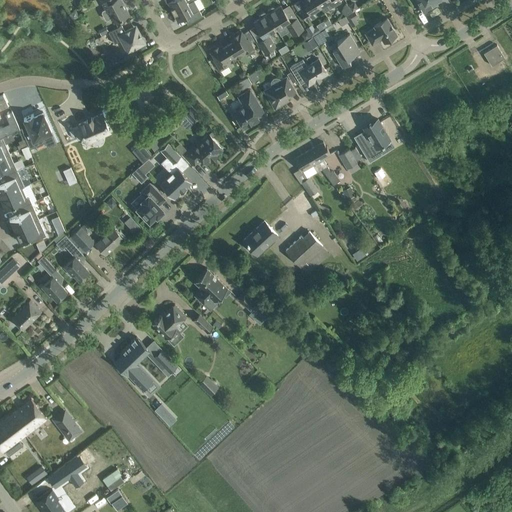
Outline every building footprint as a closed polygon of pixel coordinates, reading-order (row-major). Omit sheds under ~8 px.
[(100,0),(105,8),(102,10),(101,12),(105,19),(107,19),(112,17),(114,22),(129,13),(121,0),(100,0)] [(169,0),(167,1),(172,11),(192,0),(169,0)] [(193,0),(192,0),(172,11),(178,21),(186,16),(190,22),(202,15),(196,5),(197,5),(193,0)] [(316,0),(301,0),(302,0),(299,2),(299,0),(293,3),(298,11),(299,10),(307,21),(316,16),(312,11),(321,6),(316,0)] [(316,0),(321,6),(324,12),(341,1),(340,0),(316,0)] [(421,9),(426,10),(432,6),(431,4),(438,0),(417,0),(419,1),(417,2),(421,9)] [(348,5),(352,11),(354,10),(358,7),(354,1),(348,5)] [(345,15),(352,11),(346,2),(341,9),(345,15)] [(268,12),(267,13),(276,28),(283,24),(284,26),(286,24),(292,35),(303,28),(300,23),(295,15),(289,18),(280,5),(274,8),(274,7),(272,7),(268,9),(267,11),(268,12)] [(345,15),(345,16),(348,21),(352,26),(358,22),(356,18),(358,16),(354,10),(352,11),(345,15)] [(259,17),(254,21),(262,35),(256,39),(261,47),(264,52),(275,45),(269,35),(271,34),(269,32),(276,28),(267,13),(266,14),(265,12),(263,12),(259,15),(259,16),(259,17)] [(345,16),(338,20),(342,25),(348,21),(345,16)] [(319,29),(331,23),(328,17),(317,23),(319,29)] [(387,17),(378,22),(374,25),(375,27),(365,32),(372,44),(382,38),(384,41),(397,33),(387,17)] [(317,25),(314,27),(311,23),(306,27),(311,35),(320,30),(317,25)] [(109,31),(108,31),(109,32),(114,43),(121,39),(128,51),(144,42),(137,29),(136,30),(133,29),(132,27),(125,31),(121,24),(109,31)] [(232,40),(227,43),(236,57),(245,52),(246,53),(253,48),(250,42),(249,40),(253,38),(248,30),(242,33),(240,29),(232,34),(233,35),(230,37),(232,40)] [(332,51),(337,58),(342,67),(350,61),(348,58),(360,50),(350,33),(337,41),(340,46),(332,51)] [(312,36),(307,39),(312,48),(317,44),(312,36)] [(217,44),(209,48),(217,60),(215,61),(220,69),(227,64),(227,63),(236,57),(227,43),(222,46),(220,43),(217,45),(217,44)] [(484,52),(489,60),(492,65),(505,57),(497,44),(484,52)] [(303,58),(290,66),(294,74),(300,84),(305,81),(308,85),(328,73),(322,64),(318,58),(307,65),(303,58)] [(475,58),(461,64),(466,73),(479,67),(475,58)] [(105,62),(99,65),(104,74),(110,71),(105,62)] [(146,74),(134,97),(145,103),(156,82),(156,83),(158,80),(146,74)] [(247,76),(242,79),(246,86),(251,82),(247,76)] [(295,90),(290,82),(286,76),(280,80),(279,77),(276,76),(273,78),(271,79),(271,82),(272,85),(264,90),(275,108),(288,100),(286,96),(295,90)] [(226,89),(217,95),(219,99),(228,93),(226,89)] [(263,111),(262,110),(249,89),(238,96),(244,104),(233,111),(243,127),(258,118),(256,115),(263,111)] [(3,94),(0,95),(0,115),(11,111),(3,94)] [(194,123),(202,116),(190,103),(182,110),(194,123)] [(28,128),(22,130),(30,148),(45,141),(43,135),(51,131),(42,111),(34,115),(33,113),(23,117),(28,128)] [(73,127),(72,128),(77,137),(83,134),(86,141),(93,138),(92,137),(99,134),(100,135),(102,134),(110,131),(101,113),(93,117),(92,116),(85,119),(86,120),(78,123),(79,125),(73,127)] [(67,115),(56,120),(67,144),(78,139),(78,138),(77,137),(72,128),(73,127),(67,115)] [(0,136),(20,128),(16,119),(8,123),(0,126),(0,136)] [(372,137),(358,146),(370,165),(385,156),(379,146),(389,140),(378,122),(367,129),(372,137)] [(151,133),(146,137),(155,149),(162,144),(155,135),(153,136),(151,133)] [(193,144),(183,152),(185,155),(194,164),(200,158),(206,163),(210,159),(212,160),(217,155),(216,154),(222,148),(209,133),(208,134),(207,133),(201,138),(203,139),(195,146),(193,144)] [(0,156),(10,152),(3,138),(2,136),(0,136),(0,156)] [(323,141),(310,149),(317,161),(322,169),(333,184),(334,184),(340,179),(334,170),(330,170),(327,166),(323,158),(330,154),(326,146),(323,141)] [(171,172),(160,183),(174,197),(181,191),(181,192),(187,187),(186,186),(188,184),(192,181),(174,162),(181,155),(175,149),(168,142),(164,145),(160,149),(167,156),(161,162),(171,172)] [(27,145),(21,147),(25,157),(26,157),(32,155),(29,149),(27,145)] [(361,156),(357,148),(356,147),(351,150),(349,148),(339,154),(350,173),(359,168),(355,159),(361,156)] [(300,168),(293,172),(301,182),(306,178),(301,171),(313,164),(317,171),(317,172),(322,169),(317,161),(310,149),(294,158),(300,168)] [(10,152),(0,156),(0,169),(1,169),(4,174),(17,169),(16,166),(10,152)] [(139,165),(132,172),(133,172),(141,181),(148,175),(145,172),(139,165)] [(5,181),(0,182),(0,195),(24,185),(17,169),(4,174),(6,180),(5,181)] [(74,175),(67,179),(69,184),(77,181),(74,175)] [(306,178),(301,182),(310,195),(312,194),(317,190),(319,189),(309,176),(306,178)] [(143,201),(137,207),(138,209),(137,210),(142,216),(143,215),(149,220),(149,221),(155,215),(157,216),(163,210),(162,209),(162,208),(159,204),(165,198),(150,182),(140,191),(145,196),(141,200),(143,201)] [(24,185),(0,195),(0,197),(4,207),(9,204),(16,202),(18,207),(31,202),(28,195),(26,196),(22,187),(24,186),(24,185)] [(352,191),(345,195),(347,199),(349,203),(356,200),(354,196),(352,191)] [(14,216),(9,218),(14,229),(38,218),(31,202),(18,207),(21,213),(14,216)] [(38,218),(14,229),(19,240),(30,234),(33,240),(46,235),(39,218),(38,218)] [(96,243),(98,245),(105,253),(122,237),(113,227),(107,220),(101,225),(108,232),(96,243)] [(252,232),(244,239),(250,246),(252,248),(257,253),(273,238),(274,240),(278,236),(273,230),(271,227),(264,220),(256,228),(257,229),(253,233),(252,232)] [(94,241),(87,232),(92,227),(86,221),(71,235),(68,237),(76,246),(79,243),(84,249),(94,241)] [(63,226),(56,229),(58,234),(64,229),(63,226)] [(301,235),(286,249),(301,265),(308,272),(329,253),(322,245),(323,245),(309,230),(302,236),(301,235)] [(43,239),(36,243),(40,251),(46,246),(43,239)] [(75,256),(63,266),(68,271),(69,270),(78,280),(89,270),(80,261),(85,256),(76,246),(72,241),(66,246),(75,256)] [(361,257),(367,253),(363,247),(356,251),(361,257)] [(40,252),(36,256),(39,259),(38,259),(47,269),(53,276),(41,286),(46,292),(47,290),(49,293),(51,295),(56,300),(67,291),(61,284),(58,281),(62,277),(63,276),(56,269),(52,264),(43,254),(43,255),(40,252)] [(12,257),(0,268),(0,282),(0,283),(19,264),(12,257)] [(227,287),(207,267),(194,281),(201,287),(194,294),(204,304),(211,296),(215,300),(227,287)] [(25,279),(30,284),(35,279),(31,274),(25,279)] [(243,290),(237,297),(250,310),(257,303),(243,290)] [(11,317),(16,321),(23,328),(41,310),(35,303),(30,299),(11,317)] [(405,303),(403,299),(389,303),(390,307),(405,303)] [(187,316),(175,303),(163,314),(162,313),(152,322),(166,337),(176,328),(175,327),(187,316)] [(199,313),(194,319),(207,332),(213,326),(199,313)] [(142,387),(142,386),(151,378),(144,370),(141,367),(140,367),(140,366),(135,361),(146,351),(167,373),(169,371),(177,364),(162,349),(155,355),(147,347),(146,346),(136,336),(135,338),(134,337),(131,340),(131,341),(120,352),(121,353),(114,360),(128,374),(130,375),(139,385),(142,387)] [(188,401),(197,392),(182,377),(165,394),(177,405),(184,398),(188,401)] [(214,383),(206,390),(210,394),(218,386),(214,383)] [(31,398),(0,421),(0,446),(2,450),(3,449),(8,455),(16,449),(18,448),(14,441),(45,417),(37,406),(31,398)] [(73,432),(80,427),(70,414),(58,423),(62,428),(67,425),(73,432)] [(71,460),(48,476),(56,487),(79,470),(71,460)] [(42,467),(34,473),(38,479),(46,472),(42,467)] [(120,475),(107,484),(110,490),(124,480),(120,475)] [(117,489),(106,496),(110,502),(111,502),(117,498),(122,494),(118,488),(117,489)] [(52,489),(35,500),(42,510),(43,509),(45,511),(66,511),(57,499),(58,498),(52,489)] [(117,498),(111,502),(117,509),(127,502),(122,494),(117,498)]
